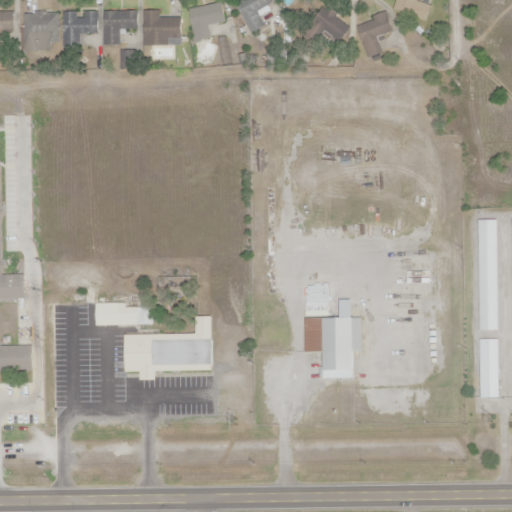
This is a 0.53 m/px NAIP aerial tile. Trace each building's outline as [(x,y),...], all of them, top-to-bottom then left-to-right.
[(243,0),(235,4),(249,34),(264,28),(257,14),(271,7),(267,0),(243,0)] [(397,0),(393,12),(427,25),(433,6),(418,1),(418,0),(397,0)] [(188,11),(194,42),(210,39),(208,27),(225,24),(222,4),(188,11)] [(320,8),(304,30),(317,39),(323,31),(341,44),(352,29),(334,16),(336,13),(329,8),(326,12),(320,8)] [(101,13),(102,46),(119,45),(118,30),(139,29),(139,11),(101,13)] [(62,14),(61,53),(78,53),(78,35),(98,36),(98,13),(85,12),(85,21),(74,21),(74,14),(62,14)] [(144,13),(144,46),(180,46),(180,20),(160,19),(160,13),(144,13)] [(357,28),(369,62),(385,56),(379,39),(394,33),(387,13),(374,18),(375,22),(357,28)] [(0,14),(0,35),(14,35),(14,14),(0,14)] [(24,17),(24,53),(58,53),(58,17),(24,17)] [(119,52),(119,68),(134,68),(134,52),(119,52)] [(237,57),(239,65),(247,63),(245,55),(237,57)] [(0,170),(0,373),(34,373),(33,347),(0,347),(0,300),(24,300),(24,276),(2,276),(1,170),(0,170)] [(478,222),(479,331),(498,331),(497,222),(478,222)] [(168,295),(168,306),(196,304),(194,278),(176,279),(176,295),(168,295)] [(96,305),(96,327),(145,327),(145,309),(126,309),(126,305),(96,305)] [(127,338),(128,375),(215,372),(213,315),(197,315),(198,336),(127,338)] [(306,319),(307,353),(325,352),(326,379),(355,379),(354,318),(306,319)] [(478,340),(479,399),(498,399),(497,340),(478,340)]
